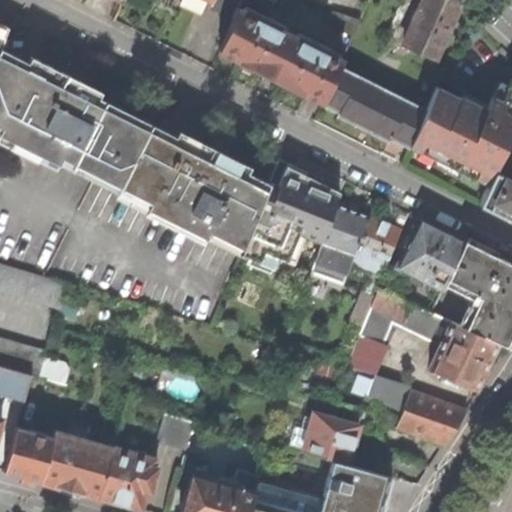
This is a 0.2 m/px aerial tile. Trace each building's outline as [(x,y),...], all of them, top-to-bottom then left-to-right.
[(240,0),(211,0),(211,3),(235,13),(238,6),(240,0)] [(421,0),(403,42),(436,57),(461,1),(458,0),(421,0)] [(322,100),(341,57),(238,6),(235,13),(219,48),(272,75),(322,100)] [(359,18),(332,8),(326,22),(353,33),(359,18)] [(30,71),(0,55),(0,125),(2,126),(0,129),(0,133),(58,162),(61,156),(120,185),(148,130),(88,100),(94,87),(65,74),(36,59),(30,71)] [(425,108),(340,66),(323,102),(369,124),(408,143),(425,108)] [(459,96),(436,85),(425,108),(408,143),(417,147),(420,142),(451,158),(448,164),(475,177),(476,174),(488,180),(493,169),(511,130),(511,76),(500,99),(491,95),(485,107),(460,95),(459,96)] [(151,123),(148,130),(120,185),(117,192),(239,253),(269,181),(245,170),(248,165),(214,148),(177,130),(174,135),(151,123)] [(274,169),(269,181),(239,253),(273,266),(277,255),(294,261),(305,233),(321,239),(334,203),(339,191),(310,178),(304,175),(301,182),(274,169)] [(511,179),(493,169),(488,180),(479,202),(511,218),(511,179)] [(357,211),(334,203),(321,239),(315,258),(348,269),(351,263),(355,250),(369,216),(357,211)] [(384,222),(369,216),(355,250),(351,263),(371,272),(363,293),(362,292),(340,341),(352,346),(377,287),(401,228),(384,222)] [(405,250),(397,266),(442,288),(443,285),(463,241),(440,229),(420,218),(411,236),(409,235),(403,249),(405,250)] [(511,265),(463,241),(443,285),(472,297),(460,325),(497,342),(504,345),(511,329),(511,265)] [(0,365),(29,374),(39,377),(46,350),(0,336),(0,291),(58,309),(65,282),(0,262),(0,365)] [(484,368),(497,342),(460,325),(377,287),(352,346),(345,365),(373,374),(376,375),(386,346),(382,344),(392,324),(439,344),(427,368),(474,390),(484,368)] [(7,401),(21,404),(29,374),(0,365),(0,391),(9,394),(7,401)] [(411,385),(376,375),(373,374),(365,396),(402,410),(396,427),(443,444),(451,430),(464,409),(409,390),(411,385)] [(156,439),(184,447),(192,420),(164,412),(156,439)] [(309,424),(302,451),(333,459),(347,463),(351,450),(358,426),(312,412),(310,420),(304,418),(303,422),(309,424)] [(61,487),(97,497),(112,446),(91,440),(92,434),(80,431),(78,436),(54,430),(53,433),(46,432),(46,435),(15,426),(3,471),(20,475),(19,480),(28,483),(33,479),(61,487)] [(149,491),(156,468),(151,466),(153,458),(112,446),(97,497),(126,505),(139,508),(144,490),(149,491)] [(247,511),(254,489),(241,486),(229,482),(205,476),(209,459),(195,456),(179,511),(247,511)] [(390,476),(347,463),(333,459),(322,499),(256,480),(254,489),(247,511),(379,511),(388,484),(390,476)] [(231,476),(229,482),(241,486),(243,480),(231,476)]
